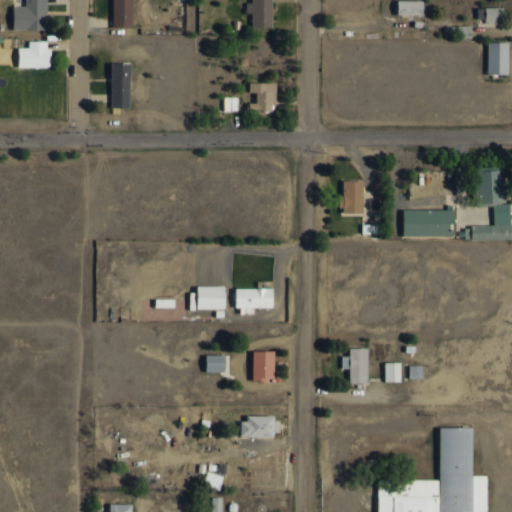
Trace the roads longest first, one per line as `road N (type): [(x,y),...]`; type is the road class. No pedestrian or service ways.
road 1 (residential): [(0,139),(511,137)]
road 2 (residential): [(307,511),(306,0)]
road 3 (residential): [(75,0),(76,139)]
